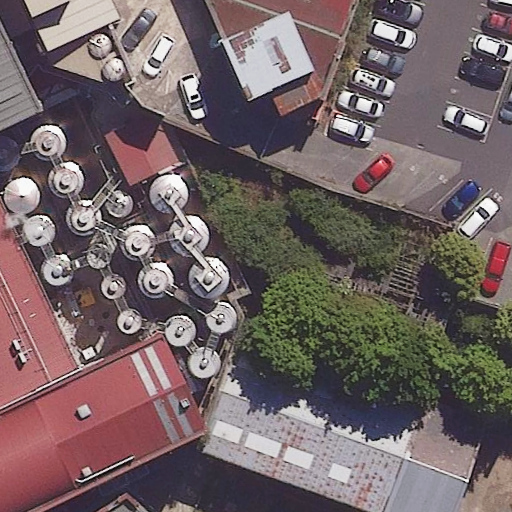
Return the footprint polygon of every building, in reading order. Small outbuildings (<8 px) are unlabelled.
[(0,0),(0,144),(49,120),(113,88),(303,157),(359,0),(0,0)] [(0,422),(160,344),(49,120),(0,144),(0,422)] [(470,511),(503,416),(258,333),(219,448),(396,509),(406,511),(470,511)] [(0,511),(48,511),(205,435),(160,344),(0,422),(0,511)] [(236,511),(241,495),(210,486),(202,511),(236,511)] [(152,511),(154,508),(119,496),(83,511),(152,511)]
